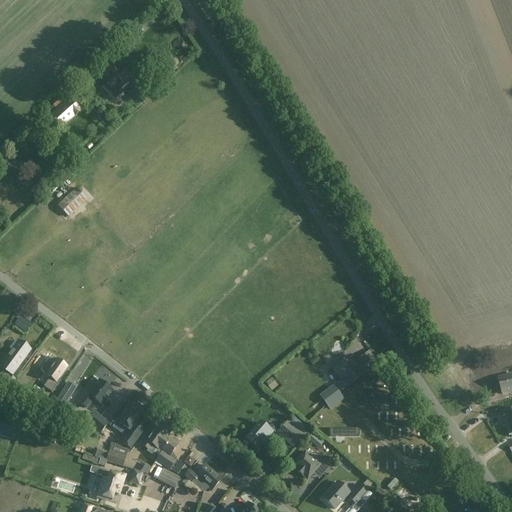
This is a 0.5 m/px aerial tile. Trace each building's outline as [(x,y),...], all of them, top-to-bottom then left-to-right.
[(114,66),(103,76),(107,81),(103,85),(115,100),(124,93),(121,90),(129,84),(114,66)] [(61,129),(81,112),(70,99),(50,116),(61,129)] [(11,165),(18,158),(13,154),(6,161),(11,165)] [(0,178),(0,179),(9,169),(1,162),(0,162),(0,178)] [(36,185),(30,191),(37,198),(43,191),(36,185)] [(68,197),(63,201),(59,197),(53,202),(69,219),(87,201),(76,189),(72,193),(68,189),(64,193),(68,197)] [(64,354),(74,361),(84,344),(74,338),(64,354)] [(1,366),(12,375),(30,351),(18,342),(1,366)] [(322,360),(329,355),(324,348),(317,353),(322,360)] [(365,355),(365,356),(372,365),(377,361),(370,351),(365,355)] [(350,356),(331,370),(339,381),(337,383),(342,390),(363,374),(356,364),(350,356)] [(365,356),(356,364),(363,374),(364,375),(374,367),(372,365),(365,356)] [(60,363),(51,357),(41,371),(41,370),(40,371),(50,378),(43,388),(51,393),(61,380),(58,379),(66,368),(61,364),(60,363)] [(511,375),(499,379),(503,395),(511,392),(511,375)] [(12,385),(6,381),(3,386),(9,390),(12,385)] [(99,381),(89,393),(87,391),(78,403),(86,410),(94,400),(102,406),(103,405),(107,409),(113,402),(108,399),(113,393),(99,381)] [(53,405),(66,413),(70,405),(66,402),(75,388),(68,383),(53,405)] [(328,409),(341,399),(331,386),(319,396),(328,409)] [(364,396),(365,405),(395,404),(395,395),(364,396)] [(117,423),(127,430),(125,432),(128,434),(121,443),(130,449),(145,428),(138,423),(143,416),(141,414),(142,412),(133,406),(132,408),(130,406),(125,414),(124,413),(117,423)] [(503,427),(507,426),(511,424),(511,409),(502,413),(502,415),(500,416),(503,427)] [(109,424),(95,412),(85,423),(99,435),(109,424)] [(295,417),(289,424),(301,434),(307,428),(295,417)] [(158,450),(166,438),(171,432),(158,423),(142,446),(155,455),(159,450),(158,450)] [(287,423),(278,434),(294,446),(303,436),(301,434),(289,424),(287,423)] [(264,427),(249,444),(259,452),(274,436),(264,427)] [(328,430),(328,438),(359,437),(359,429),(328,430)] [(325,442),(314,432),(307,440),(318,449),(325,442)] [(158,450),(159,450),(162,453),(156,461),(169,471),(170,470),(178,476),(185,466),(176,460),(175,461),(169,457),(178,445),(176,444),(177,442),(173,439),(170,440),(169,440),(166,438),(158,450)] [(126,458),(112,453),(115,445),(112,444),(105,462),(106,462),(122,467),(126,458)] [(79,455),(101,460),(104,447),(92,445),(90,451),(80,449),(79,455)] [(306,453),(293,468),(297,472),(303,477),(308,481),(316,472),(322,477),(330,467),(322,460),(319,464),(306,453)] [(184,476),(191,483),(204,494),(207,489),(211,492),(221,480),(205,466),(196,476),(190,470),(184,476)] [(109,478),(105,477),(106,472),(92,467),(89,474),(95,476),(94,477),(97,478),(98,477),(102,478),(101,480),(103,480),(97,498),(106,501),(107,499),(111,501),(114,494),(118,496),(124,478),(115,475),(114,476),(110,475),(109,478)] [(180,478),(163,469),(157,481),(174,489),(180,478)] [(129,483),(139,487),(143,474),(134,471),(129,483)] [(412,511),(426,495),(395,472),(382,489),(395,498),(412,511)] [(375,480),(383,486),(388,480),(380,474),(375,480)] [(349,493),(337,483),(322,499),(334,510),(349,493)] [(348,500),(355,506),(366,492),(369,489),(364,484),(362,486),(361,486),(348,500)] [(366,492),(355,506),(352,509),(355,511),(357,511),(371,497),(366,492)]
